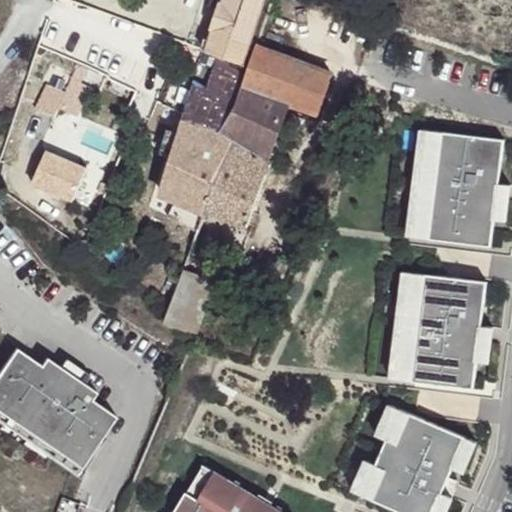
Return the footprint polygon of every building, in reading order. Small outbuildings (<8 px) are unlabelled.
[(223,0),(223,4),(206,52),(244,63),(266,0),(223,0)] [(314,0),(272,0),(271,3),(292,12),(293,7),(341,25),(346,10),(326,4),(314,0)] [(268,14),(259,41),(276,47),(285,21),(268,14)] [(257,47),(327,72),(339,40),(285,21),(276,47),(259,41),(257,47)] [(378,24),(374,23),(366,21),(363,28),(375,32),(378,24)] [(257,47),(247,79),(220,64),(218,63),(215,69),(208,88),(196,82),(187,111),(161,192),(191,207),(183,224),(198,231),(203,213),(248,227),(271,161),(269,159),(289,104),(318,113),(332,74),(327,72),(257,47)] [(187,111),(196,82),(181,75),(168,101),(187,111)] [(32,107),(49,117),(64,91),(47,81),(32,107)] [(429,132),(416,131),(404,241),(417,242),(429,132)] [(499,140),(429,132),(417,242),(487,249),(490,220),(494,185),(499,140)] [(507,186),(494,185),(490,220),(502,221),(507,186)] [(183,270),(164,322),(196,332),(214,281),(183,270)] [(412,276),(401,275),(389,379),(401,380),(412,276)] [(401,380),(471,388),(474,361),(478,326),(482,284),(412,276),(401,380)] [(254,287),(248,298),(247,302),(269,313),(276,298),(259,289),(254,287)] [(490,328),(478,326),(474,361),(486,362),(490,328)] [(15,346),(0,367),(0,411),(8,417),(30,432),(80,466),(115,415),(90,398),(95,390),(83,381),(58,365),(45,356),(39,363),(15,346)] [(64,357),(58,365),(83,381),(88,373),(64,357)] [(399,411),(388,407),(376,436),(387,440),(399,411)] [(364,497),(399,511),(436,511),(443,495),(454,469),(466,438),(399,411),(387,440),(376,464),(364,497)] [(80,466),(30,432),(24,439),(78,476),(83,468),(80,466)] [(454,469),(466,473),(478,443),(466,438),(454,469)] [(376,464),(366,460),(353,492),(364,497),(376,464)] [(273,511),(199,470),(174,511),(273,511)] [(436,511),(449,511),(455,500),(443,495),(436,511)] [(80,511),(84,503),(63,496),(57,511),(80,511)]
